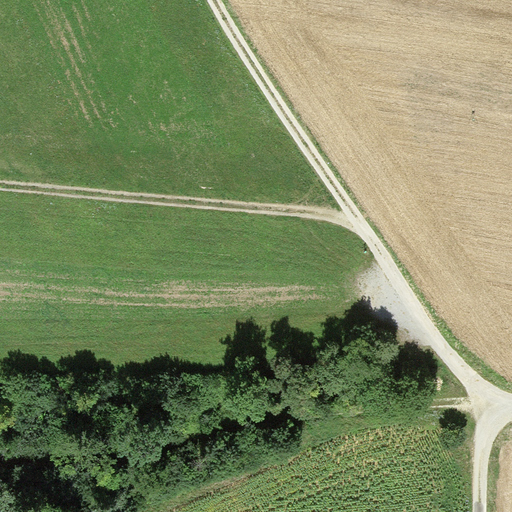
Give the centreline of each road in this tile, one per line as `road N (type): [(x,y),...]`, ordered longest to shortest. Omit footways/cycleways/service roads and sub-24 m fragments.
road 1 (track): [(211,0),(354,224),(0,185)]
road 2 (track): [(482,403),(371,407),(59,457),(0,452)]
road 3 (track): [(482,403),(408,310),(354,224)]
